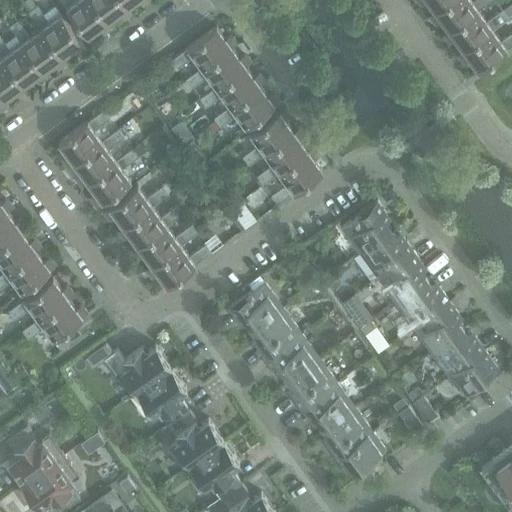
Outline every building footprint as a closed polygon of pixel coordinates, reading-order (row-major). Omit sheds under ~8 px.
[(107,28),(108,30),(112,27),(92,0),(75,0),(74,0),(61,0),(88,36),(100,27),(103,31),(107,28)] [(92,0),(112,27),(113,27),(108,21),(119,13),(122,17),(126,14),(128,16),(132,13),(122,0),(92,0)] [(122,0),(132,13),(127,7),(136,0),(139,0),(141,3),(145,0),(147,2),(148,0),(122,0)] [(426,0),(434,10),(428,15),(429,15),(449,0),(419,0),(422,3),(425,0),(426,0)] [(449,30),(443,34),(443,35),(490,0),(473,0),(472,1),(471,0),(449,0),(429,15),(431,19),(433,18),(436,22),(441,19),(449,30)] [(463,49),(457,54),(509,16),(503,8),(486,20),(478,9),(490,0),(443,35),(446,39),(447,37),(451,42),(455,38),(463,49)] [(49,22),(37,6),(29,12),(66,63),(62,57),(73,48),(76,53),(80,50),(82,51),(86,48),(60,13),(49,22)] [(29,36),(12,12),(4,18),(47,77),(43,71),(53,63),(57,67),(61,64),(62,66),(66,63),(29,12),(28,12),(40,28),(29,36)] [(493,29),(509,16),(457,54),(460,58),(462,57),(465,61),(469,58),(478,70),(511,44),(511,31),(501,40),(493,29)] [(42,78),(43,80),(47,77),(4,18),(3,18),(21,42),(10,50),(0,36),(0,53),(28,91),(24,85),(34,77),(37,81),(42,78)] [(202,67),(186,79),(237,41),(234,37),(232,38),(229,34),(225,37),(216,25),(187,47),(188,47),(171,59),(177,68),(194,56),(202,67)] [(231,46),(237,41),(186,79),(192,87),(208,75),(216,86),(200,98),(251,60),(248,56),(246,58),(243,53),(239,57),(231,46)] [(0,57),(0,93),(8,105),(9,105),(4,99),(15,91),(18,96),(22,92),(24,94),(28,91),(0,53),(0,54),(2,56),(0,57)] [(245,65),(251,61),(251,60),(200,98),(206,106),(222,94),(230,105),(214,117),(265,80),(262,76),(261,77),(257,73),(253,76),(245,65)] [(259,84),(265,80),(214,117),(220,125),(236,113),(245,125),(280,100),(276,95),(275,96),(272,92),(267,95),(259,84)] [(0,108),(3,107),(4,108),(8,105),(0,93),(0,108)] [(259,144),(243,156),(249,164),(300,127),(294,131),(286,120),(290,117),(287,113),(289,112),(285,107),(251,132),(259,144)] [(65,161),(64,162),(67,166),(118,128),(102,140),(94,129),(110,117),(104,109),(88,121),(87,120),(58,142),(67,153),(62,157),(65,161)] [(301,132),(303,131),(300,127),(249,164),(265,152),(273,163),(257,175),(263,183),(314,146),(308,150),(300,139),(304,136),(301,132)] [(80,180),(78,182),(81,186),(87,181),(133,148),(132,148),(116,160),(108,149),(124,137),(118,128),(67,166),(73,162),(81,173),(77,176),(80,180)] [(315,151),(317,150),(314,146),(263,183),(279,172),(287,183),(271,194),(277,203),(293,191),(294,191),(323,170),(314,159),(318,155),(315,151)] [(139,156),(133,148),(87,181),(95,192),(91,195),(94,200),(92,201),(95,205),(101,201),(102,201),(131,180),(122,168),(139,156)] [(123,226),(117,230),(117,231),(168,193),(163,185),(146,197),(138,185),(109,206),(109,207),(103,211),(106,215),(108,214),(111,218),(115,215),(123,226)] [(137,245),(131,250),(132,250),(183,212),(177,204),(161,216),(152,205),(169,193),(168,193),(117,231),(120,235),(122,233),(125,238),(129,234),(137,245)] [(0,215),(13,206),(10,202),(8,203),(5,199),(1,202),(0,200),(0,215)] [(341,226),(350,239),(359,251),(391,228),(383,217),(387,214),(377,200),(341,226)] [(7,210),(13,206),(0,215),(0,245),(27,225),(24,221),(23,222),(20,218),(15,221),(7,210)] [(152,265),(146,269),(197,232),(191,224),(175,236),(167,225),(183,213),(183,212),(132,250),(134,254),(136,253),(139,257),(144,254),(152,265)] [(21,230),(27,225),(0,245),(0,261),(6,270),(0,274),(42,244),(38,240),(37,242),(34,237),(29,241),(21,230)] [(403,237),(399,240),(391,228),(359,251),(377,276),(413,250),(403,237)] [(181,244),(197,232),(146,269),(149,273),(150,272),(153,276),(158,273),(166,285),(195,264),(195,263),(211,251),(205,243),(189,255),(181,244)] [(36,249),(42,245),(42,244),(0,274),(0,287),(12,278),(21,290),(56,264),(53,260),(51,261),(48,257),(43,260),(36,249)] [(418,266),(423,263),(413,250),(377,276),(395,301),(427,278),(418,266)] [(324,259),(316,264),(325,276),(333,270),(324,259)] [(333,270),(325,276),(334,290),(342,284),(333,270)] [(38,318),(22,330),(26,335),(71,302),(68,297),(74,293),(71,288),(69,289),(66,285),(62,288),(53,277),(24,298),(8,310),(14,319),(30,307),(38,318)] [(439,286),(435,289),(427,278),(395,301),(413,325),(449,300),(439,286)] [(239,321),(243,318),(251,329),(283,306),(264,281),(229,307),(239,321)] [(454,316),(458,313),(449,300),(413,325),(431,350),(462,327),(454,316)] [(80,305),(76,308),(71,302),(26,335),(28,338),(45,326),(60,348),(81,333),(74,323),(88,312),(85,308),(83,309),(80,305)] [(265,357),(301,331),(283,306),(251,329),(260,341),(255,344),(265,357)] [(376,326),(370,319),(360,327),(365,334),(376,326)] [(475,336),(471,339),(462,327),(431,350),(449,375),(484,349),(475,336)] [(275,370),(279,367),(287,379),(318,356),(301,331),(265,357),(275,370)] [(113,352),(105,342),(85,357),(92,367),(113,352)] [(146,351),(142,345),(123,359),(127,364),(116,373),(131,394),(136,390),(171,365),(156,344),(146,351)] [(384,346),(378,351),(383,358),(386,355),(387,351),(384,346)] [(462,393),(498,368),(484,349),(449,375),(462,393)] [(301,406),(336,381),(318,356),(287,379),(295,390),(291,393),(301,406)] [(20,364),(11,370),(20,381),(28,375),(20,364)] [(0,383),(6,392),(15,385),(18,383),(5,365),(0,368),(0,383)] [(177,393),(186,387),(171,365),(136,390),(137,392),(138,391),(153,413),(158,409),(168,423),(189,408),(181,398),(177,393)] [(354,405),(351,400),(336,381),(301,406),(310,420),(315,417),(323,428),(354,405)] [(414,401),(424,394),(417,385),(407,392),(414,401)] [(437,414),(424,394),(414,401),(427,420),(437,414)] [(393,404),(399,412),(408,405),(403,397),(393,404)] [(331,440),(327,443),(336,456),(372,430),(354,405),(323,428),(331,440)] [(399,412),(413,431),(422,424),(408,405),(399,412)] [(168,446),(183,468),(224,439),(208,417),(199,424),(195,419),(196,418),(189,408),(168,423),(179,439),(168,446)] [(12,472),(17,473),(24,482),(64,453),(49,432),(38,440),(34,435),(35,434),(28,424),(7,439),(14,449),(15,448),(18,453),(8,461),(10,463),(9,467),(12,472)] [(350,474),(385,449),(372,430),(336,456),(350,474)] [(210,482),(220,497),(241,482),(234,471),(233,472),(230,467),(239,460),(224,439),(183,468),(199,489),(210,482)] [(511,441),(491,456),(493,459),(481,467),(511,509),(511,441)] [(64,453),(24,482),(23,483),(38,504),(49,496),(52,501),(52,502),(58,511),(59,511),(80,497),(69,482),(79,475),(64,453)] [(127,476),(119,482),(127,492),(135,486),(127,476)] [(248,492),(249,492),(241,482),(220,497),(232,511),(231,511),(276,511),(261,491),(252,497),(248,492)] [(94,511),(127,511),(111,489),(90,505),(94,511)]
